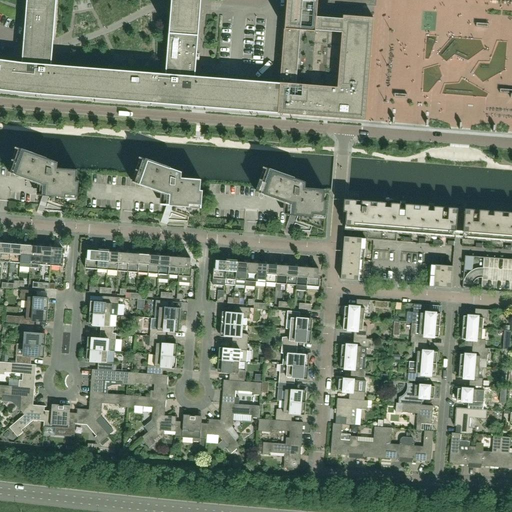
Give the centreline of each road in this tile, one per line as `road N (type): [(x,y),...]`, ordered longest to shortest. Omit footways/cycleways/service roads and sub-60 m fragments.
road 1 (unclassified): [(344,130),(0,101)]
road 2 (residential): [(438,481),(319,472),(332,288)]
road 3 (primary): [(187,511),(0,490)]
road 4 (residential): [(438,481),(452,299)]
road 5 (unclassified): [(511,143),(344,130)]
road 6 (residential): [(206,238),(75,227)]
road 7 (residential): [(334,248),(206,238)]
road 8 (residential): [(452,299),(332,288)]
